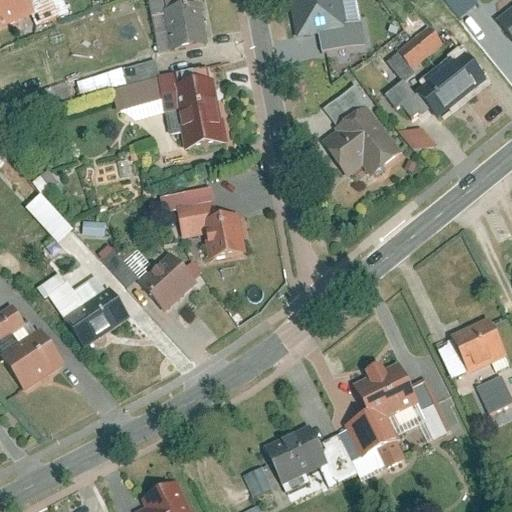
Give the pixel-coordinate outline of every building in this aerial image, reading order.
[(0,0),(0,22),(22,13),(27,25),(54,13),(48,0),(0,0)] [(342,0),(292,0),(299,43),(348,36),(342,0)] [(204,52),(196,3),(163,8),(172,58),(204,52)] [(511,11),(499,23),(511,38),(511,11)] [(431,29),(396,56),(410,74),(445,47),(431,29)] [(424,132),(487,81),(466,55),(421,92),(412,80),(394,95),(424,132)] [(121,74),(77,87),(81,100),(125,87),(121,74)] [(407,151),(400,142),(359,86),(332,106),(347,127),(328,141),(351,172),(368,159),(377,172),(407,151)] [(218,152),(208,91),(166,98),(165,87),(156,88),(116,94),(120,120),(165,113),(170,144),(189,141),(191,156),(218,152)] [(211,194),(158,200),(163,246),(204,241),(208,267),(247,263),(242,215),(214,219),(211,194)] [(39,199),(24,213),(56,249),(71,235),(39,199)] [(166,310),(202,277),(174,247),(138,280),(166,310)] [(68,275),(46,291),(84,346),(124,317),(106,291),(88,303),(68,275)] [(0,327),(0,330),(30,376),(58,358),(46,341),(43,335),(41,337),(24,311),(0,327)] [(496,322),(459,342),(472,368),(510,348),(496,322)] [(371,406),(348,416),(366,454),(403,436),(398,424),(417,415),(427,435),(463,418),(449,389),(420,403),(401,364),(360,384),(371,406)] [(511,399),(511,392),(504,379),(482,391),(493,411),(511,399)] [(267,452),(285,485),(330,462),(312,428),(267,452)] [(243,479),(256,500),(273,489),(259,469),(243,479)] [(150,501),(153,509),(146,511),(184,511),(174,489),(150,501)]
